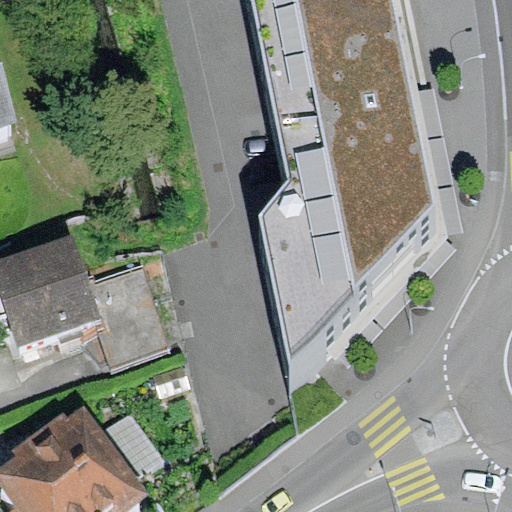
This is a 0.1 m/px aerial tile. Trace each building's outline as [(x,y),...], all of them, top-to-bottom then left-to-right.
[(413,106),(393,0),(304,0),(242,13),(286,223),(258,259),(287,396),(438,234),(413,106)] [(0,159),(17,154),(0,102),(0,159)] [(71,271),(0,292),(0,317),(19,379),(98,354),(83,309),(71,271)] [(142,289),(83,309),(98,354),(110,388),(169,369),(142,289)] [(3,511),(134,511),(84,446),(72,456),(67,449),(19,485),(27,495),(3,511)]
